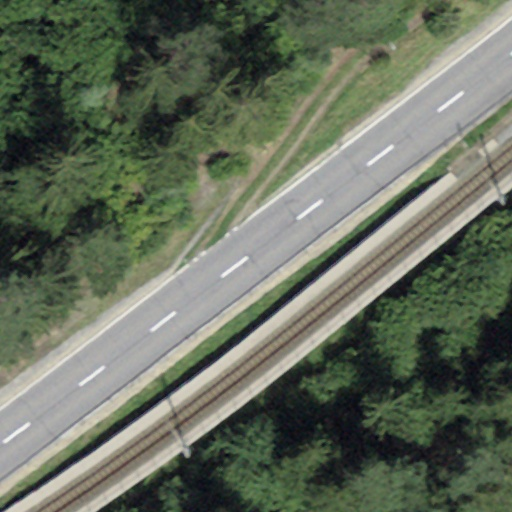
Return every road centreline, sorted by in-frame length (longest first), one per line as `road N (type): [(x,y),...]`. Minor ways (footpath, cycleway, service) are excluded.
road 1 (primary): [(511,57),(0,443)]
road 2 (track): [(436,0),(323,91),(221,236),(222,275)]
